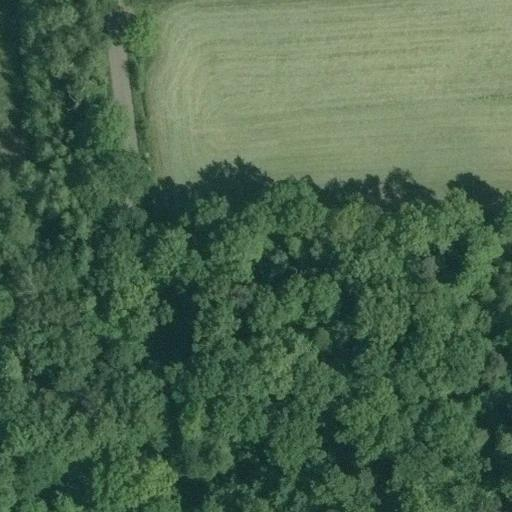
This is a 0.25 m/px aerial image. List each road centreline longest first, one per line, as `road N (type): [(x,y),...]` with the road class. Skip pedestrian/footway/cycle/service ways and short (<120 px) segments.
road 1 (unclassified): [(180,479),(118,0)]
road 2 (unclassified): [(0,497),(180,479)]
